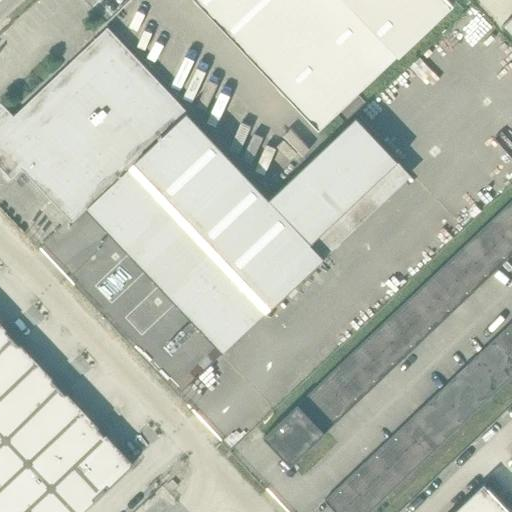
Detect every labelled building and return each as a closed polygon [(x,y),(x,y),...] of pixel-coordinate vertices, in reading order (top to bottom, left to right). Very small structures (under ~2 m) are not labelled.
[(196,0),(319,129),(455,0),(454,0),(196,0)] [(511,15),(503,25),(511,34),(511,15)] [(269,198),(108,27),(14,116),(1,102),(0,103),(3,106),(0,108),(0,166),(11,179),(22,169),(72,222),(135,162),(272,307),(325,257),(311,242),(398,160),(356,116),(269,198)] [(511,199),(263,436),(291,465),(511,255),(511,199)] [(81,511),(89,505),(95,499),(93,498),(108,484),(109,485),(134,462),(106,433),(105,434),(98,427),(100,426),(67,392),(66,393),(52,379),(54,377),(21,343),(20,344),(6,330),(8,328),(0,320),(0,511),(81,511)] [(511,321),(324,500),(335,511),(369,511),(511,376),(511,321)] [(172,479),(167,484),(172,490),(178,485),(172,479)] [(452,511),(511,511),(484,482),(452,511)]
